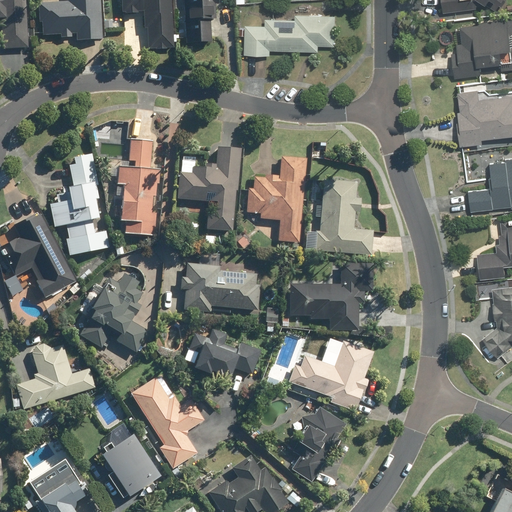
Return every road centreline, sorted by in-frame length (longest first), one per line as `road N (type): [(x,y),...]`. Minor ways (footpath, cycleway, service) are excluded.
road 1 (residential): [(7,117),(41,95),(93,80),(146,81),(308,113),(383,104)]
road 2 (residential): [(383,104),(432,275),(430,389)]
road 3 (residential): [(430,389),(405,451),(365,511)]
